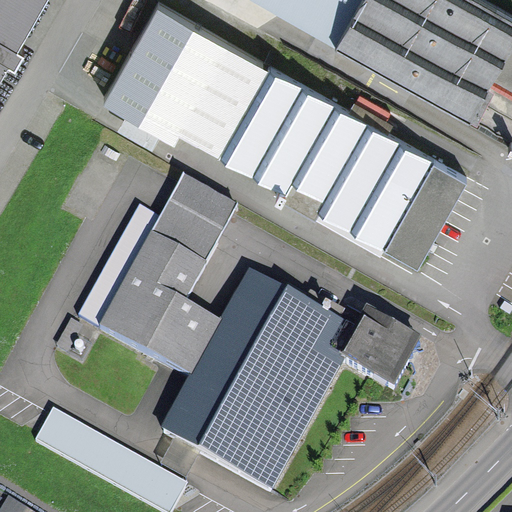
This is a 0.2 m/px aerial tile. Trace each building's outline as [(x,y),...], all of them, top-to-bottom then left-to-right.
[(0,0),(0,67),(38,0),(0,0)] [(256,0),(334,47),(476,127),(496,93),(511,101),(511,22),(472,0),(256,0)] [(468,176),(159,3),(107,97),(180,138),(185,131),(287,188),(284,194),(386,248),(390,244),(423,260),(468,176)] [(222,319),(185,299),(237,207),(182,176),(159,216),(140,205),(76,319),(187,381),(159,431),(175,440),(198,453),(271,493),(342,364),(394,393),(426,337),(367,305),(357,323),(252,265),(222,319)] [(170,511),(187,483),(54,408),(36,439),(164,511),(170,511)] [(198,453),(175,440),(162,462),(185,475),(198,453)] [(31,511),(11,499),(2,511),(31,511)]
